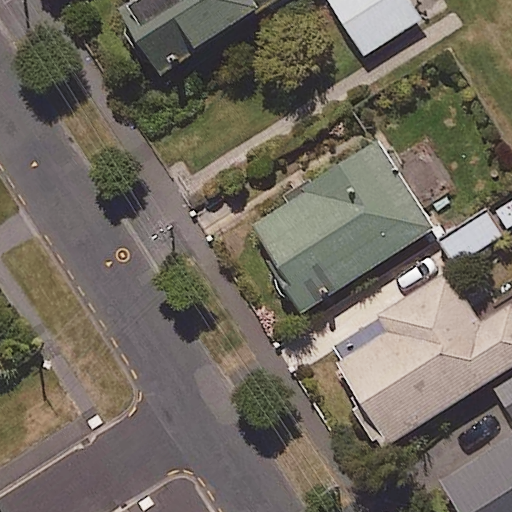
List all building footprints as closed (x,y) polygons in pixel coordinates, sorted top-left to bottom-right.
[(135,0),(139,6),(127,13),(134,25),(131,34),(150,65),(160,66),(173,87),(309,0),(135,0)] [(425,16),(415,0),(333,0),(367,53),(425,16)] [(285,193),(250,215),(280,263),(277,265),(300,302),(436,217),(379,125),(281,186),(285,193)] [(485,198),(434,228),(454,260),(504,229),(485,198)] [(330,337),(339,350),(333,354),(359,395),(352,399),(371,430),(381,424),(386,432),(511,354),(511,303),(508,296),(477,315),(444,261),(374,304),(377,308),(330,337)] [(511,368),(492,381),(511,414),(511,368)] [(511,511),(511,422),(436,470),(462,511),(511,511)]
